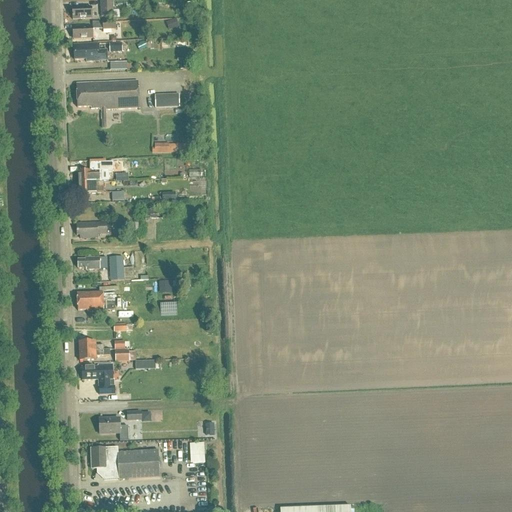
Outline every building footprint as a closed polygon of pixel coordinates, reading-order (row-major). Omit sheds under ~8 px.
[(100,4),(101,20),(114,19),(113,3),(100,4)] [(92,10),(72,11),(72,22),(93,21),(92,10)] [(103,24),(103,32),(116,32),(116,24),(103,24)] [(93,30),(73,31),(73,42),(93,41),(93,30)] [(122,45),(109,46),(109,54),(122,54),(122,45)] [(99,46),(74,47),(75,62),(87,61),(87,64),(108,63),(107,52),(99,52),(99,46)] [(138,83),(76,86),(77,109),(91,109),(91,112),(139,110),(138,83)] [(154,155),(169,154),(169,145),(154,146),(154,155)] [(90,164),(90,173),(109,173),(114,173),(113,164),(90,164)] [(109,183),(109,173),(90,173),(77,174),(78,185),(102,184),(102,183),(109,183)] [(78,185),(78,195),(104,195),(104,184),(102,184),(78,185)] [(122,196),(112,196),(112,205),(123,205),(122,196)] [(146,221),(162,221),(162,212),(146,212),(146,221)] [(107,225),(77,226),(77,237),(81,236),(81,240),(98,239),(98,236),(107,236),(107,225)] [(109,259),(110,283),(132,282),(131,272),(123,272),(123,258),(109,259)] [(85,261),(85,263),(79,263),(79,270),(88,270),(88,272),(101,271),(100,260),(85,261)] [(170,283),(158,284),(159,296),(171,295),(170,283)] [(115,312),(115,309),(115,297),(115,295),(104,296),(104,295),(78,296),(78,306),(81,306),(81,312),(88,312),(88,314),(97,313),(97,315),(104,314),(104,312),(115,312)] [(126,326),(114,326),(114,335),(126,334),(126,326)] [(125,343),(114,343),(115,352),(125,352),(125,343)] [(79,353),(99,353),(104,352),(104,348),(96,348),(96,344),(78,345),(79,353)] [(104,352),(99,353),(79,353),(79,362),(97,361),(96,357),(110,357),(110,352),(104,353),(104,352)] [(115,354),(115,364),(129,364),(129,354),(115,354)] [(155,363),(135,363),(135,371),(156,371),(155,363)] [(112,367),(98,368),(98,369),(82,370),(83,383),(99,383),(99,389),(99,397),(115,397),(115,389),(110,389),(110,382),(113,382),(113,376),(112,367)] [(127,414),(127,423),(142,423),(141,414),(127,414)] [(119,421),(100,422),(101,436),(120,436),(119,421)] [(205,464),(204,445),(192,446),(193,465),(205,464)] [(93,471),(97,471),(97,475),(104,482),(120,481),(160,479),(158,452),(118,455),(118,449),(92,450),(93,471)]
